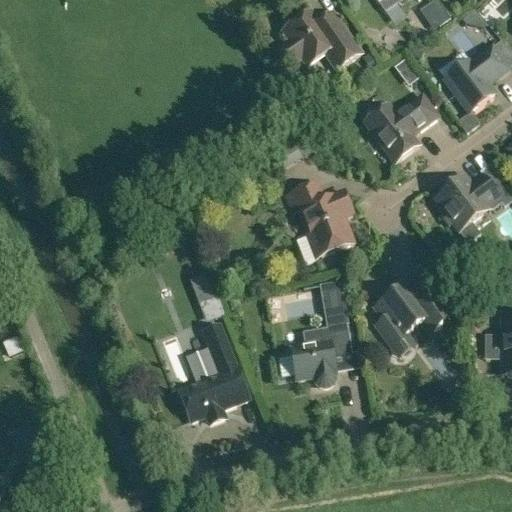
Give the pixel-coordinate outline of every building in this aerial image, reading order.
[(438,2),(420,13),(433,33),(451,21),(438,2)] [(292,68),(302,61),(305,66),(323,53),(337,74),(362,57),(333,16),(319,26),(311,14),(283,34),(290,45),(280,52),(292,68)] [(424,55),(413,50),(410,58),(421,63),(424,55)] [(470,116),(495,98),(487,88),(509,72),(492,50),(471,66),(470,64),(445,83),(470,116)] [(379,66),(371,54),(363,60),(371,72),(379,66)] [(397,119),(394,116),(388,108),(364,126),(395,167),(419,149),(411,138),(418,133),(419,135),(438,120),(422,99),(397,119)] [(462,191),(458,185),(435,202),(444,215),(439,219),(447,228),(451,225),(459,235),(511,197),(500,183),(491,190),(482,179),(471,188),(470,185),(462,191)] [(345,195),(331,200),(324,203),(317,187),(287,198),(294,216),(298,214),(310,245),(315,243),(321,260),(354,247),(344,221),(353,218),(345,195)] [(305,349),(291,352),(292,359),(295,379),(296,383),(315,380),(319,389),(327,390),(333,386),(334,377),(336,376),(333,360),(352,356),(347,327),(349,327),(341,285),(319,288),(327,331),(322,332),(325,346),(307,349),(305,349)] [(390,349),(406,338),(421,326),(430,338),(455,319),(432,288),(416,300),(410,299),(400,285),(385,296),(388,301),(374,311),(384,325),(376,331),(390,349)] [(454,287),(446,293),(457,306),(464,300),(454,287)] [(205,321),(225,313),(219,298),(214,300),(199,306),(205,321)] [(502,340),(501,362),(501,378),(505,378),(507,380),(511,380),(511,321),(502,321),(502,340)] [(228,421),(224,412),(248,403),(236,373),(231,360),(219,330),(204,336),(221,379),(180,395),(192,425),(205,419),(209,429),(228,421)] [(17,340),(3,346),(9,359),(23,353),(17,340)] [(55,455),(41,424),(24,432),(38,463),(55,455)]
